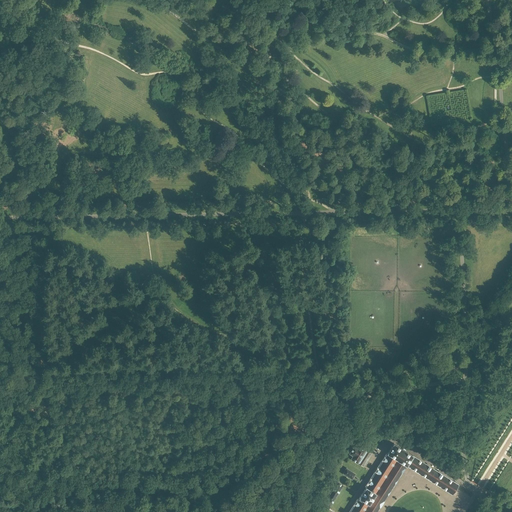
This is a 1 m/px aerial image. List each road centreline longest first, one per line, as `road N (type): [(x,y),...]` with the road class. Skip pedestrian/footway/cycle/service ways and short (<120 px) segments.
road 1 (track): [(334,212),(263,167),(175,76),(135,72),(0,10)]
road 2 (track): [(476,492),(463,466),(467,345),(458,201),(468,186),(495,179),(507,165)]
road 3 (track): [(300,511),(323,403),(300,263),(305,213)]
road 4 (track): [(0,290),(54,430),(105,511)]
road 5 (track): [(309,199),(268,99),(267,64),(289,26),(327,0)]
road 6 (track): [(278,0),(319,30),(373,33),(445,53),(496,48)]
